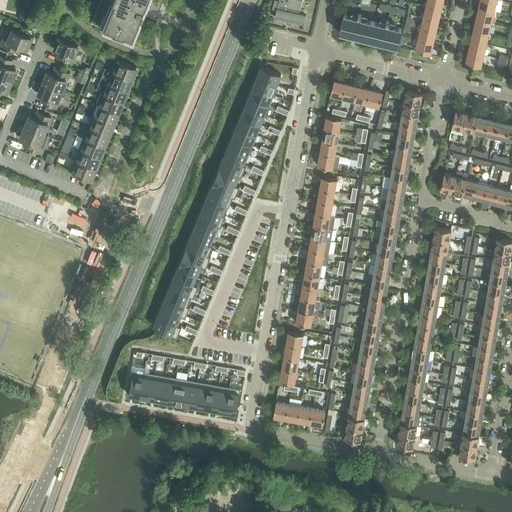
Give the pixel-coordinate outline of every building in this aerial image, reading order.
[(100,0),(91,23),(103,28),(134,40),(150,0),(100,0)] [(299,13),(301,0),(279,0),(279,1),(275,0),(274,0),(272,9),(277,10),(275,17),(287,20),(287,23),(291,24),(292,21),(303,24),(306,14),(299,13)] [(443,0),(427,0),(426,6),(441,10),(443,0)] [(480,0),(478,7),(494,11),(496,0),(480,0)] [(439,21),(441,10),(426,6),(423,17),(439,21)] [(478,7),(476,18),(492,22),(494,11),(478,7)] [(21,9),(19,19),(28,21),(30,11),(21,9)] [(369,39),(373,21),(359,18),(344,15),(340,32),(369,39)] [(436,32),(439,21),(423,17),(420,28),(436,32)] [(476,18),(473,29),(489,33),(492,22),(476,18)] [(401,28),(387,25),(373,21),(369,39),(397,46),(401,28)] [(29,34),(21,30),(20,32),(8,27),(1,45),(19,52),(21,46),(27,49),(28,44),(31,45),(31,44),(30,44),(33,39),(34,38),(29,36),(29,34)] [(433,43),(436,32),(420,28),(418,39),(433,43)] [(473,29),(471,41),(486,44),(489,33),(473,29)] [(65,38),(65,40),(57,37),(57,38),(55,43),(54,44),(56,45),(55,50),(60,52),(58,57),(72,63),(79,45),(73,43),(74,41),(65,38)] [(431,54),(433,43),(418,39),(415,50),(431,54)] [(471,41),(468,52),(484,55),(486,44),(471,41)] [(481,67),(484,55),(468,52),(465,63),(481,67)] [(0,55),(0,75),(13,81),(16,75),(17,74),(14,73),(16,68),(11,66),(13,61),(0,55)] [(116,59),(111,70),(132,79),(137,68),(116,59)] [(84,64),(79,80),(87,82),(92,67),(84,64)] [(262,66),(258,76),(277,84),(281,74),(266,68),(262,66)] [(44,76),(42,82),(63,91),(70,73),(56,68),(54,73),(48,71),(46,75),(44,75),(44,76)] [(128,90),(132,79),(111,70),(107,82),(128,90)] [(11,87),(13,81),(0,75),(0,92),(1,89),(7,92),(9,87),(11,88),(11,87)] [(258,76),(253,86),(273,94),(277,84),(258,76)] [(102,91),(107,79),(102,77),(97,89),(102,91)] [(330,95),(343,98),(346,83),(334,80),(330,95)] [(56,108),(63,91),(42,82),(39,88),(38,89),(40,90),(39,94),(44,96),(42,102),(56,108)] [(123,101),(128,90),(107,82),(102,93),(123,101)] [(359,86),(346,83),(343,98),(355,101),(359,86)] [(253,86),(249,96),(269,104),(273,94),(253,86)] [(371,89),(359,86),(355,101),(367,104),(371,89)] [(371,89),(367,104),(379,107),(383,92),(371,89)] [(406,90),(404,101),(420,104),(422,93),(406,90)] [(119,112),(123,101),(102,93),(98,104),(119,112)] [(249,97),(245,106),(264,114),(269,104),(249,96),(249,97)] [(418,115),(420,104),(404,101),(402,112),(418,115)] [(93,115),(114,124),(119,112),(98,104),(97,104),(101,106),(97,116),(93,115)] [(245,106),(241,116),(260,124),(264,114),(245,106)] [(452,126),(463,129),(467,113),(456,110),(452,126)] [(26,120),(24,126),(49,136),(45,134),(52,117),(38,112),(36,117),(30,115),(28,119),(26,119),(26,120)] [(416,126),(418,115),(402,112),(400,123),(416,126)] [(467,113),(463,129),(463,131),(467,132),(468,130),(474,131),(478,115),(467,113)] [(110,135),(114,124),(93,115),(88,126),(110,135)] [(489,118),(478,115),(474,131),(485,134),(489,118)] [(241,116),(237,126),(256,134),(260,124),(241,116)] [(326,116),(324,128),(340,131),(342,119),(326,116)] [(499,121),(489,118),(485,134),(495,137),(499,121)] [(499,121),(495,137),(506,139),(510,123),(499,121)] [(416,126),(400,123),(395,122),(394,127),(399,127),(398,134),(414,137),(416,126)] [(42,153),(49,136),(24,126),(21,132),(20,133),(22,134),(21,138),(26,140),(24,146),(42,153)] [(105,146),(110,135),(88,126),(84,137),(105,146)] [(237,126),(233,136),(252,144),(256,134),(237,126)] [(324,128),(322,141),(337,143),(340,131),(324,128)] [(413,147),(414,137),(398,134),(396,145),(413,147)] [(230,141),(228,146),(248,154),(252,144),(233,136),(230,141)] [(101,157),(105,146),(84,137),(79,148),(101,157)] [(322,141),(320,153),(335,156),(337,143),(322,141)] [(411,159),(413,147),(396,145),(394,156),(411,159)] [(228,146),(224,156),(246,165),(244,164),(248,154),(228,146)] [(96,168),(101,157),(79,148),(79,149),(83,150),(79,161),(75,159),(96,168)] [(333,168),(333,167),(338,168),(340,156),(335,156),(320,153),(318,165),(333,168)] [(224,156),(220,166),(242,175),(246,165),(224,156)] [(409,169),(411,159),(394,156),(392,166),(409,169)] [(91,179),(96,168),(75,159),(70,171),(91,179)] [(220,166),(216,176),(240,186),(240,185),(236,184),(239,175),(241,176),(242,175),(220,166)] [(407,180),(409,169),(392,166),(390,178),(407,180)] [(456,176),(451,192),(462,194),(466,179),(468,174),(457,171),(456,176)] [(451,192),(456,176),(445,173),(440,189),(451,192)] [(213,184),(212,186),(236,196),(240,186),(216,176),(213,184)] [(322,176),(320,188),(335,191),(337,179),(322,176)] [(405,191),(407,180),(390,178),(389,188),(405,191)] [(466,179),(462,194),(473,197),(477,181),(466,179)] [(477,181),(473,197),(483,200),(488,184),(477,181)] [(488,184),(483,200),(494,203),(498,187),(488,184)] [(212,186),(208,196),(229,205),(233,195),(235,196),(236,196),(212,186)] [(498,187),(494,203),(505,206),(509,190),(498,187)] [(320,188),(318,200),(333,203),(335,191),(320,188)] [(403,202),(405,191),(389,188),(387,199),(403,202)] [(208,196),(204,206),(225,215),(225,214),(223,214),(227,205),(229,205),(208,196)] [(401,212),(403,202),(387,199),(386,205),(381,204),(380,208),(385,209),(401,212)] [(318,200),(315,213),(331,215),(333,203),(318,200)] [(203,208),(199,216),(221,225),(225,215),(204,206),(203,208)] [(399,223),(401,212),(385,209),(383,220),(399,223)] [(313,225),(328,228),(333,229),(335,216),(331,215),(315,213),(313,225)] [(198,219),(195,226),(215,234),(218,224),(221,225),(199,216),(198,219)] [(383,220),(381,231),(397,234),(399,223),(383,220)] [(313,225),(311,237),(326,240),(328,228),(313,225)] [(195,226),(191,236),(213,245),(213,244),(211,243),(215,234),(195,226)] [(435,226),(433,238),(449,241),(451,229),(435,226)] [(395,245),(397,234),(381,231),(379,242),(395,245)] [(191,236),(187,246),(211,256),(211,255),(209,254),(213,245),(191,236)] [(311,237),(309,249),(329,253),(331,240),(326,240),(311,237)] [(511,240),(497,237),(495,249),(511,252),(511,245),(511,240)] [(433,238),(431,249),(447,251),(449,241),(433,238)] [(379,242),(377,253),(393,256),(395,245),(379,242)] [(187,246),(183,256),(207,266),(211,256),(187,246)] [(307,261),(322,264),(327,265),(329,253),(309,249),(307,261)] [(431,249),(429,260),(445,263),(447,251),(431,249)] [(509,263),(511,252),(495,249),(493,260),(509,263)] [(391,267),(393,256),(377,253),(375,264),(391,267)] [(183,256),(179,266),(202,276),(203,275),(198,273),(202,264),(206,266),(207,266),(183,256)] [(429,260),(427,270),(444,273),(445,263),(429,260)] [(493,260),(491,270),(507,273),(509,263),(493,260)] [(307,261),(305,273),(320,276),(322,264),(307,261)] [(375,264),(373,275),(390,277),(391,267),(375,264)] [(179,266),(174,276),(198,286),(202,276),(179,266)] [(427,270),(425,281),(442,284),(444,273),(427,270)] [(505,284),(507,273),(491,270),(489,281),(505,284)] [(318,288),(320,276),(305,273),(302,286),(318,288)] [(388,288),(390,277),(373,275),(371,285),(388,288)] [(174,276),(170,286),(194,296),(198,286),(174,276)] [(442,284),(425,281),(423,292),(440,295),(442,284)] [(489,281),(487,292),(503,295),(505,284),(489,281)] [(371,285),(369,296),(386,299),(388,288),(371,285)] [(170,286),(166,296),(190,306),(190,305),(188,304),(192,295),(194,296),(170,286)] [(302,286),(300,298),(316,300),(318,288),(302,286)] [(423,292),(422,303),(438,306),(440,295),(423,292)] [(502,306),(503,295),(487,292),(486,303),(502,306)] [(166,296),(162,306),(186,316),(190,306),(166,296)] [(384,310),(386,299),(369,296),(368,307),(384,310)] [(316,300),(300,298),(298,310),(313,313),(318,314),(320,301),(316,300)] [(422,303),(420,314),(436,316),(438,306),(422,303)] [(500,317),(502,306),(486,303),(484,314),(500,317)] [(162,306),(158,316),(182,326),(182,325),(177,323),(181,314),(186,316),(162,306)] [(368,307),(366,318),(382,321),(384,310),(368,307)] [(313,313),(298,310),(296,323),(311,325),(313,313)] [(420,314),(418,325),(434,328),(436,316),(420,314)] [(484,314),(482,325),(498,327),(500,317),(484,314)] [(158,316),(153,326),(159,328),(177,336),(182,326),(158,316)] [(380,332),(382,321),(366,318),(364,329),(380,332)] [(418,325),(416,335),(432,338),(434,328),(418,325)] [(496,338),(498,327),(482,325),(480,336),(496,338)] [(378,342),(380,332),(364,329),(362,340),(378,342)] [(288,331),(286,344),(301,346),(303,334),(288,331)] [(416,335),(414,346),(430,349),(432,338),(416,335)] [(480,336),(478,346),(494,349),(496,338),(480,336)] [(376,353),(378,342),(362,340),(360,351),(376,353)] [(284,356),(299,358),(301,346),(286,344),(284,356)] [(414,346),(412,357),(428,360),(430,349),(414,346)] [(492,360),(494,349),(478,346),(476,357),(492,360)] [(374,364),(376,353),(360,351),(358,361),(374,364)] [(284,356),(282,368),(297,371),(299,358),(284,356)] [(412,357),(410,368),(426,371),(428,360),(412,357)] [(476,357),(474,368),(490,371),(492,360),(476,357)] [(372,375),(374,364),(358,361),(356,372),(372,375)] [(282,368),(280,381),(295,383),(297,371),(282,368)] [(410,368),(408,379),(424,382),(426,371),(410,368)] [(488,382),(490,371),(474,368),(472,379),(488,382)] [(133,372),(129,394),(140,396),(144,371),(144,373),(133,372)] [(144,371),(140,396),(151,398),(155,373),(144,371)] [(370,386),(372,375),(356,372),(354,383),(370,386)] [(155,373),(151,398),(161,400),(166,375),(155,373)] [(166,375),(161,400),(172,402),(176,377),(166,375)] [(176,377),(172,402),(182,404),(187,379),(176,377)] [(187,379),(182,404),(193,406),(198,381),(187,379)] [(424,382),(408,379),(406,390),(423,393),(424,382)] [(472,379),(470,390),(487,392),(488,382),(472,379)] [(198,381),(193,406),(204,408),(208,382),(198,381)] [(208,382),(204,408),(214,410),(219,384),(208,382)] [(354,383),(352,394),(368,397),(370,386),(354,383)] [(219,384),(214,410),(225,412),(230,386),(219,384)] [(230,386),(225,412),(236,414),(241,388),(230,386)] [(404,401),(421,403),(423,393),(406,390),(404,401)] [(487,392),(470,390),(469,400),(485,403),(487,392)] [(368,397),(352,394),(350,404),(367,407),(368,397)] [(469,400),(467,411),(483,414),(485,403),(469,400)] [(286,419),(289,403),(276,401),(273,416),(276,417),(276,418),(279,419),(279,417),(286,419)] [(404,401),(403,411),(419,414),(421,403),(404,401)] [(289,403),(286,419),(298,421),(301,406),(289,403)] [(365,418),(367,407),(350,404),(348,415),(365,418)] [(301,406),(298,421),(311,423),(313,408),(301,406)] [(313,408),(311,423),(323,425),(326,410),(313,408)] [(401,422),(417,425),(422,426),(424,415),(419,414),(403,411),(401,422)] [(481,425),(483,414),(467,411),(465,422),(481,425)] [(363,429),(365,418),(348,415),(346,426),(363,429)] [(401,422),(399,433),(415,436),(417,425),(401,422)] [(465,422),(463,433),(479,435),(481,425),(465,422)] [(361,441),(363,429),(346,426),(344,438),(361,441)] [(415,436),(399,433),(397,444),(413,447),(415,436)] [(477,446),(479,435),(463,433),(461,443),(477,446)] [(477,446),(461,443),(459,455),(475,458),(477,446)]
